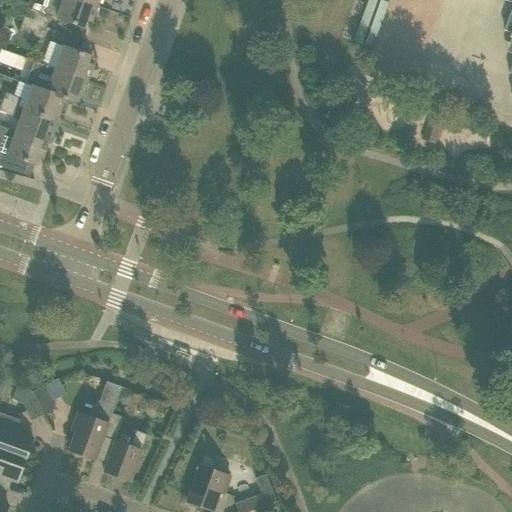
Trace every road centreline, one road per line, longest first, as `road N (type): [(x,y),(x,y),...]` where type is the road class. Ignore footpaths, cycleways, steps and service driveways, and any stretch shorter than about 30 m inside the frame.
road 1 (secondary): [(431,400),(338,347),(72,250)]
road 2 (secondary): [(61,279),(329,378),(431,400)]
road 3 (residential): [(72,250),(164,0)]
road 4 (residential): [(136,511),(50,483),(31,511)]
